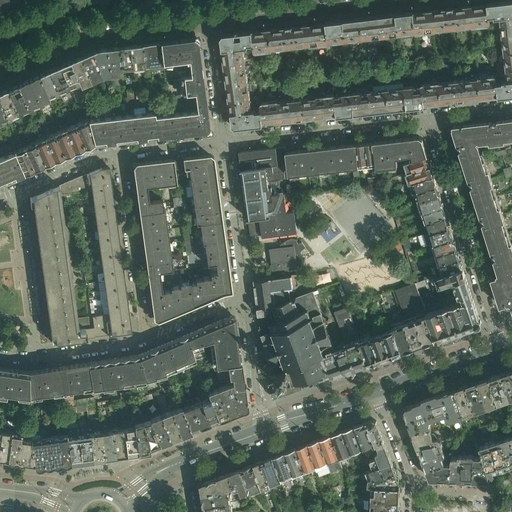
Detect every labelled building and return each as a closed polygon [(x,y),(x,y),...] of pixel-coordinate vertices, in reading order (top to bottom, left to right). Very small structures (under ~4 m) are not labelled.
[(0,0),(0,18),(26,14),(24,0),(0,0)] [(511,0),(488,4),(489,15),(494,14),(495,16),(495,18),(501,18),(511,16),(511,0)] [(487,5),(470,7),(472,26),(473,26),(473,27),(488,26),(490,23),(489,17),(489,15),(488,4),(487,4),(487,5)] [(448,9),(431,11),(433,31),(472,26),(470,7),(453,9),(453,8),(447,9),(448,9)] [(431,11),(414,13),(417,33),(417,34),(434,32),(433,31),(431,11)] [(414,12),(396,14),(399,35),(417,33),(414,13),(414,12)] [(396,14),(379,16),(381,37),(399,35),(396,14)] [(379,16),(361,18),(364,39),(381,37),(379,16)] [(511,16),(501,18),(502,34),(511,33),(511,16)] [(361,18),(344,20),(346,41),(364,39),(361,18)] [(344,20),(326,22),(329,43),(346,41),(344,20)] [(326,23),(309,25),(311,45),(311,46),(329,44),(329,43),(326,22),(326,23)] [(286,28),(270,30),(273,49),(311,45),(309,25),(292,27),(286,27),(286,28)] [(253,32),(254,41),(254,43),(255,51),(257,52),(273,51),(273,49),(270,30),(253,32)] [(252,31),(223,34),(221,38),(222,49),(244,47),(249,46),(248,44),(248,41),(254,41),(253,32),(252,32),(252,31)] [(511,33),(502,34),(504,52),(511,51),(511,33)] [(207,110),(200,60),(197,40),(194,38),(161,42),(163,64),(189,61),(191,75),(186,76),(181,77),(183,94),(186,94),(187,98),(195,97),(197,111),(207,110)] [(161,42),(142,44),(145,66),(149,65),(149,69),(151,69),(152,71),(164,70),(163,64),(161,42)] [(142,44),(131,45),(134,67),(145,66),(142,44)] [(131,45),(120,46),(122,69),(134,67),(131,45)] [(120,46),(107,48),(111,75),(123,74),(122,69),(120,46)] [(244,47),(222,49),(225,66),(246,64),(244,47)] [(107,48),(97,49),(92,51),(101,78),(105,76),(111,75),(107,48)] [(92,51),(80,57),(91,82),(101,78),(92,51)] [(80,57),(70,61),(79,84),(80,87),(91,82),(80,57)] [(70,61),(59,66),(69,88),(79,84),(70,61)] [(246,64),(225,66),(227,84),(248,81),(246,64)] [(69,88),(59,66),(49,70),(58,93),(69,88)] [(511,69),(506,71),(507,81),(502,82),(502,83),(502,86),(497,87),(498,96),(498,97),(511,95),(511,69)] [(49,70),(39,74),(48,97),(58,93),(49,70)] [(39,74),(28,79),(39,105),(50,100),(48,97),(39,74)] [(478,78),(478,79),(481,98),(498,96),(497,87),(497,84),(496,78),(494,76),(478,78)] [(28,79),(18,84),(28,109),(39,105),(28,79)] [(478,79),(439,83),(442,103),(458,101),(458,102),(464,101),(464,100),(481,98),(478,79)] [(248,81),(227,84),(229,101),(251,99),(248,81)] [(423,86),(422,86),(425,105),(442,103),(439,83),(439,82),(422,84),(423,86)] [(18,84),(7,88),(18,114),(28,109),(18,84)] [(422,86),(405,88),(407,108),(425,106),(425,105),(422,86)] [(7,88),(0,91),(0,100),(7,118),(18,114),(7,88)] [(405,88),(388,90),(390,110),(407,108),(405,88)] [(388,90),(370,92),(373,112),(390,110),(388,90)] [(370,92),(353,93),(355,114),(373,112),(370,92)] [(353,93),(335,95),(337,115),(337,116),(355,114),(353,93)] [(317,96),(317,97),(319,117),(337,115),(335,95),(335,94),(317,96)] [(317,97),(279,102),(281,122),(297,120),(303,120),(303,119),(319,117),(317,97)] [(251,99),(229,101),(231,113),(252,110),(251,99)] [(262,110),(262,113),(263,124),(281,122),(279,102),(279,101),(263,102),(261,105),(262,110)] [(207,110),(197,111),(189,112),(192,133),(207,131),(209,128),(207,110)] [(256,110),(252,110),(231,113),(233,125),(236,128),(263,125),(263,124),(262,113),(256,114),(256,111),(256,110)] [(158,137),(155,115),(154,112),(113,117),(117,142),(158,137)] [(192,133),(189,112),(155,115),(158,137),(192,133)] [(48,123),(59,118),(57,114),(50,117),(49,114),(44,116),(48,123)] [(47,123),(44,116),(37,120),(40,126),(47,123)] [(113,117),(93,119),(88,120),(94,144),(117,142),(113,117)] [(88,118),(74,124),(84,149),(94,144),(88,120),(88,118)] [(511,119),(476,124),(478,141),(481,143),(491,142),(491,144),(505,143),(505,141),(511,140),(511,119)] [(84,149),(74,124),(64,129),(74,153),(84,149)] [(462,126),(453,127),(454,129),(453,130),(465,166),(483,160),(478,145),(475,143),(478,141),(476,124),(462,125),(462,126)] [(74,153),(64,129),(53,133),(64,157),(74,153)] [(64,157),(53,133),(44,137),(54,162),(64,157)] [(54,162),(44,137),(34,142),(44,166),(54,162)] [(419,137),(384,141),(387,166),(391,166),(391,169),(398,168),(397,157),(413,155),(413,160),(428,155),(423,139),(419,137)] [(387,166),(384,141),(374,142),(377,165),(377,167),(387,166)] [(34,142),(24,147),(33,171),(44,166),(34,142)] [(374,142),(356,144),(358,167),(377,165),(374,142)] [(358,167),(356,144),(326,147),(329,170),(353,167),(358,167)] [(286,146),(239,151),(248,218),(251,236),(262,234),(263,236),(298,232),(295,210),(288,211),(285,192),(284,192),(283,188),(281,189),(279,179),(285,178),(281,149),(286,149),(286,146)] [(33,171),(24,147),(15,151),(14,150),(14,151),(14,152),(24,175),(33,171)] [(329,170),(326,147),(287,152),(289,175),(290,175),(309,173),(329,170)] [(14,152),(0,157),(0,185),(24,175),(14,152)] [(210,155),(183,158),(184,168),(189,167),(191,186),(217,182),(213,157),(210,155)] [(428,155),(413,160),(404,162),(407,172),(431,164),(428,155)] [(173,159),(144,162),(147,186),(176,183),(173,159)] [(483,160),(465,166),(476,202),(495,197),(491,186),(493,186),(489,172),(487,172),(483,160)] [(144,162),(136,163),(133,167),(140,213),(164,209),(162,200),(149,201),(147,186),(144,162)] [(431,164),(407,172),(406,173),(408,183),(410,182),(434,175),(431,164)] [(101,167),(80,176),(61,184),(63,194),(92,190),(112,187),(109,166),(101,167)] [(503,169),(506,178),(511,176),(511,169),(511,167),(503,169)] [(434,175),(410,182),(413,193),(418,191),(437,185),(434,175)] [(217,182),(191,186),(194,205),(219,201),(217,182)] [(73,285),(61,194),(63,194),(61,184),(30,198),(31,206),(34,206),(52,343),(80,339),(87,338),(86,336),(95,335),(94,327),(90,328),(90,323),(89,316),(87,317),(77,318),(74,318),(70,289),(71,285),(73,285)] [(437,185),(418,191),(421,201),(440,195),(437,185)] [(112,187),(92,190),(93,198),(113,195),(112,187)] [(113,195),(93,198),(94,206),(114,203),(113,195)] [(444,205),(440,195),(421,201),(422,204),(416,206),(418,213),(425,211),(444,205)] [(183,197),(178,197),(173,198),(174,207),(179,206),(179,205),(184,204),(183,197)] [(495,197),(476,202),(488,239),(506,233),(503,222),(505,222),(500,208),(498,209),(495,197)] [(219,201),(194,205),(195,214),(220,211),(219,201)] [(114,203),(94,206),(95,214),(115,211),(114,203)] [(447,215),(444,205),(425,211),(428,221),(447,215)] [(164,209),(140,213),(144,244),(169,240),(165,209),(164,209)] [(115,211),(95,214),(96,222),(116,220),(115,211)] [(220,211),(195,214),(196,224),(200,223),(203,243),(204,243),(224,240),(220,211)] [(447,215),(428,221),(431,231),(450,225),(447,215)] [(116,220),(96,222),(97,231),(118,228),(116,220)] [(428,245),(454,237),(450,225),(431,231),(425,233),(428,245)] [(118,228),(97,231),(98,239),(119,236),(118,228)] [(511,245),(511,244),(510,245),(506,233),(488,239),(499,275),(511,271),(511,245)] [(119,236),(98,239),(99,247),(120,245),(119,236)] [(454,237),(435,243),(438,253),(457,247),(454,237)] [(288,240),(287,240),(286,241),(280,245),(283,248),(283,250),(274,251),(276,271),(295,268),(295,266),(303,264),(301,251),(306,247),(302,242),(299,244),(297,242),(297,240),(295,239),(294,239),(293,239),(292,239),(290,239),(289,239),(288,240)] [(169,240),(144,244),(148,273),(160,271),(173,270),(169,240)] [(227,262),(224,240),(204,243),(207,265),(213,264),(227,262)] [(120,245),(99,247),(101,256),(121,253),(120,245)] [(457,247),(438,253),(442,263),(460,257),(457,247)] [(423,280),(420,270),(419,270),(413,250),(412,250),(409,251),(418,282),(423,280)] [(121,253),(101,256),(102,264),(122,262),(121,253)] [(460,257),(442,263),(436,265),(439,275),(463,267),(460,257)] [(122,262),(102,264),(103,273),(123,270),(122,262)] [(231,291),(227,262),(213,264),(214,266),(207,267),(208,274),(210,274),(211,277),(213,297),(223,293),(231,291)] [(466,277),(463,267),(439,275),(436,276),(438,285),(442,284),(443,285),(454,281),(466,277)] [(123,270),(103,273),(104,281),(124,278),(123,270)] [(162,291),(160,271),(148,273),(154,319),(158,321),(183,310),(180,286),(171,287),(171,290),(162,291)] [(511,271),(499,275),(498,277),(492,279),(495,289),(511,284),(511,283),(511,271)] [(292,275),(254,280),(258,307),(276,304),(292,299),(290,288),(295,287),(292,275)] [(180,283),(180,286),(183,310),(213,297),(211,277),(196,279),(196,283),(190,283),(190,282),(180,283)] [(473,298),(466,277),(454,281),(459,296),(458,296),(460,302),(461,302),(473,298)] [(124,278),(104,281),(105,289),(126,287),(124,278)] [(426,312),(416,282),(393,291),(404,320),(415,316),(426,312)] [(511,286),(511,284),(495,289),(500,306),(501,305),(502,306),(503,305),(505,304),(505,305),(506,304),(509,303),(511,304),(511,305),(511,286)] [(126,287),(105,289),(106,298),(127,295),(126,287)] [(314,290),(292,299),(276,304),(258,307),(261,332),(265,342),(263,343),(263,344),(265,343),(273,364),(271,365),(271,366),(273,365),(275,369),(271,370),(276,381),(268,384),(274,399),(344,373),(335,347),(314,290)] [(127,295),(106,298),(107,306),(128,303),(127,295)] [(480,321),(473,298),(461,302),(469,328),(478,325),(480,321)] [(469,328),(461,302),(460,302),(449,306),(458,332),(469,328)] [(128,303),(107,306),(108,314),(129,311),(128,303)] [(449,306),(438,310),(447,336),(458,332),(449,306)] [(351,313),(349,309),(348,307),(336,312),(338,318),(339,322),(343,321),(342,319),(352,316),(351,313)] [(447,336),(438,310),(427,313),(436,340),(447,336)] [(129,311),(108,314),(92,316),(94,327),(95,335),(95,337),(132,331),(129,311)] [(436,340),(427,313),(427,312),(426,312),(415,316),(425,344),(436,340)] [(238,342),(235,318),(231,316),(188,334),(195,358),(205,356),(202,343),(212,340),(213,345),(226,344),(238,342)] [(425,344),(415,316),(404,320),(414,347),(425,344)] [(404,320),(392,324),(393,325),(394,328),(402,352),(414,347),(404,320)] [(394,328),(383,332),(391,355),(402,352),(394,328)] [(383,332),(371,336),(380,359),(390,356),(391,355),(383,332)] [(356,333),(349,335),(344,337),(345,342),(358,337),(356,333)] [(188,334),(179,338),(185,362),(195,360),(195,358),(188,334)] [(371,336),(360,340),(369,363),(380,359),(371,336)] [(179,338),(169,342),(175,366),(186,364),(185,362),(179,338)] [(359,338),(347,342),(357,368),(369,363),(360,340),(359,338)] [(169,342),(139,354),(145,379),(156,377),(155,375),(166,372),(165,371),(176,368),(175,366),(169,342)] [(238,342),(226,344),(213,345),(216,366),(220,366),(241,363),(238,342)] [(347,342),(335,347),(344,373),(357,368),(347,342)] [(138,355),(128,356),(132,381),(145,379),(139,354),(138,355)] [(128,356),(98,361),(102,387),(132,382),(132,381),(128,356)] [(98,361),(88,362),(91,387),(92,388),(102,387),(98,361)] [(88,362),(59,367),(62,391),(91,387),(88,362)] [(241,363),(220,366),(225,378),(232,377),(233,383),(234,388),(244,387),(241,363)] [(28,395),(28,371),(0,367),(0,393),(4,394),(5,392),(28,395)] [(62,391),(59,367),(29,372),(28,371),(28,395),(41,394),(62,391)] [(511,370),(500,374),(509,401),(511,399),(511,370)] [(500,374),(490,378),(499,404),(509,401),(500,374)] [(490,378),(478,382),(487,408),(499,404),(490,378)] [(478,382),(467,386),(476,412),(487,408),(478,382)] [(234,388),(233,383),(227,385),(238,412),(245,409),(247,406),(244,387),(234,388)] [(238,412),(227,385),(218,389),(228,416),(238,412)] [(467,386),(456,389),(465,416),(476,412),(467,386)] [(130,391),(120,393),(121,398),(123,398),(124,403),(129,402),(129,397),(137,396),(136,389),(130,390),(130,391)] [(228,416),(218,389),(209,393),(211,399),(219,420),(228,416)] [(456,389),(445,393),(453,420),(465,416),(456,389)] [(445,393),(431,398),(438,417),(446,414),(447,419),(452,420),(453,420),(445,393)] [(94,396),(73,399),(74,405),(95,402),(94,396)] [(431,398),(418,403),(427,429),(432,427),(430,420),(438,417),(431,398)] [(211,399),(201,403),(209,424),(219,420),(211,399)] [(108,400),(97,402),(98,409),(109,407),(108,400)] [(201,403),(192,407),(200,427),(209,424),(201,403)] [(418,403),(406,407),(404,410),(413,434),(427,429),(418,403)] [(182,407),(172,412),(180,435),(191,431),(183,410),(182,407)] [(192,407),(183,410),(191,431),(200,427),(192,407)] [(180,435),(172,412),(161,416),(170,439),(180,435)] [(161,416),(150,420),(159,444),(170,439),(161,416)] [(100,425),(100,420),(99,417),(91,418),(92,426),(100,425)] [(373,419),(364,422),(373,447),(374,448),(377,447),(385,444),(377,421),(373,419)] [(134,424),(134,427),(137,453),(148,452),(150,450),(150,448),(159,444),(150,420),(134,424)] [(16,461),(20,434),(20,433),(21,422),(13,421),(12,425),(7,460),(16,461)] [(364,422),(353,426),(362,450),(373,447),(364,422)] [(6,431),(0,430),(0,458),(7,460),(12,425),(7,425),(6,431)] [(353,426),(342,431),(351,454),(362,450),(353,426)] [(134,427),(123,429),(126,455),(137,453),(134,427)] [(427,429),(413,434),(419,448),(442,439),(440,437),(434,438),(433,432),(435,431),(434,427),(432,427),(427,429)] [(123,429),(112,430),(115,456),(126,455),(123,429)] [(115,456),(112,430),(101,431),(101,432),(104,458),(115,456)] [(351,456),(351,454),(342,431),(330,435),(340,460),(351,456)] [(104,458),(101,432),(89,433),(93,459),(104,458)] [(89,433),(78,434),(81,461),(93,459),(89,433)] [(27,435),(20,434),(16,461),(34,463),(31,439),(27,438),(27,435)] [(78,434),(67,436),(70,462),(81,461),(78,434)] [(66,435),(58,436),(62,464),(70,462),(67,436),(66,435)] [(340,460),(330,435),(319,439),(328,464),(340,460)] [(58,436),(49,437),(53,465),(62,464),(58,436)] [(511,436),(500,440),(509,466),(511,465),(511,436)] [(49,437),(40,438),(44,466),(53,465),(49,437)] [(40,438),(31,439),(34,463),(35,467),(44,466),(40,438)] [(329,466),(328,464),(319,439),(307,444),(317,470),(329,466)] [(442,439),(419,448),(423,459),(444,451),(442,446),(443,446),(442,439)] [(480,447),(483,456),(490,477),(492,476),(494,473),(493,472),(499,470),(506,468),(506,467),(509,466),(500,440),(480,447)] [(307,444),(296,448),(305,474),(317,470),(307,444)] [(385,444),(377,447),(378,451),(378,453),(376,454),(377,458),(370,461),(373,470),(393,463),(385,444)] [(296,448),(286,452),(295,478),(305,474),(296,448)] [(444,451),(423,459),(427,470),(444,464),(445,462),(443,456),(445,456),(445,454),(444,451)] [(286,452),(273,457),(283,482),(295,478),(286,452)] [(453,455),(453,464),(452,479),(463,480),(463,455),(453,455)] [(475,456),(463,455),(463,480),(474,480),(474,457),(475,456)] [(490,477),(483,456),(480,458),(474,457),(474,480),(489,481),(489,477),(490,477)] [(273,457),(260,461),(271,487),(283,483),(283,482),(273,457)] [(260,461),(251,465),(261,490),(263,493),(271,490),(270,487),(271,487),(260,461)] [(393,463),(373,470),(366,473),(368,481),(368,487),(372,488),(400,489),(400,483),(393,463)] [(444,464),(427,470),(430,478),(452,479),(453,464),(444,464)] [(251,465),(240,469),(250,493),(250,495),(261,490),(251,465)] [(240,469),(231,473),(235,485),(238,495),(242,494),(243,496),(250,493),(240,469)] [(231,473),(204,483),(202,486),(204,493),(229,489),(229,488),(235,485),(231,473)] [(333,487),(337,498),(341,497),(337,486),(333,487)] [(400,489),(372,488),(371,500),(399,501),(400,489)] [(229,489),(204,493),(205,504),(231,500),(229,489)] [(231,500),(205,504),(206,511),(228,511),(232,511),(231,500)] [(399,511),(399,501),(371,500),(370,511),(399,511)]
